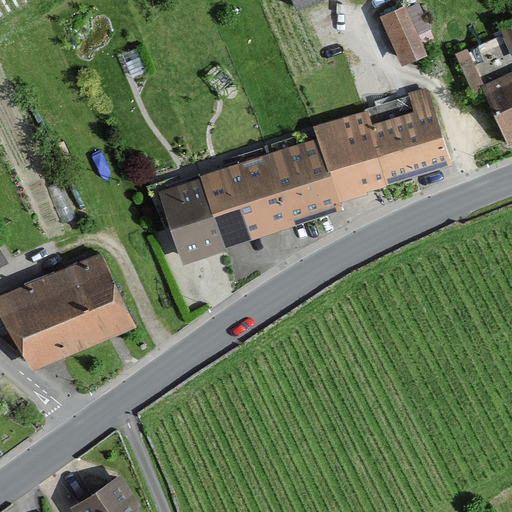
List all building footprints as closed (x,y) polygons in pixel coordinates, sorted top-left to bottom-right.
[(291,0),(296,11),(318,2),(323,0),(291,0)] [(402,6),(378,16),(401,67),(425,56),(402,6)] [(511,17),(496,25),(511,60),(511,17)] [(511,73),(481,87),(506,144),(511,141),(511,73)] [(316,140),(157,194),(182,266),(341,212),(338,204),(450,166),(424,89),(406,96),(411,113),(371,126),(366,111),(312,129),(316,140)] [(100,255),(0,297),(0,318),(32,369),(135,327),(100,255)] [(140,511),(118,478),(71,508),(73,511),(140,511)]
